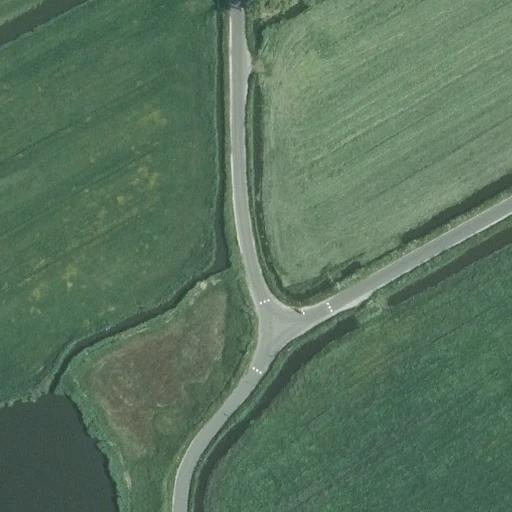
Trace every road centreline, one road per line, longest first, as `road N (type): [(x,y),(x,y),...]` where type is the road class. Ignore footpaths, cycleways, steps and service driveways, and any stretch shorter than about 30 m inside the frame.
road 1 (unclassified): [(278,333),(245,224),(239,0)]
road 2 (unclassified): [(278,333),(511,206)]
road 3 (unclassified): [(181,511),(191,460),(278,333)]
